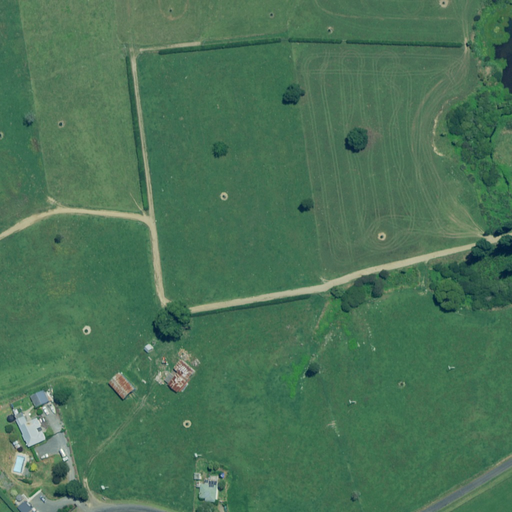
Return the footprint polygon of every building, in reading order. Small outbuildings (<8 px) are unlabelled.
[(154,349),(150,345),(145,349),(149,354),(154,349)] [(197,372),(183,360),(165,382),(179,393),(197,372)] [(137,390),(122,373),(111,384),(126,400),(137,390)] [(53,402),(48,390),(33,397),(38,408),(53,402)] [(30,423),(27,417),(19,421),(30,448),(48,440),(44,432),(41,434),(39,429),(43,428),(40,419),(30,423)] [(219,486),(202,485),(201,498),(207,499),(206,502),(217,503),(219,486)] [(34,511),(26,502),(19,508),(22,511),(34,511)]
